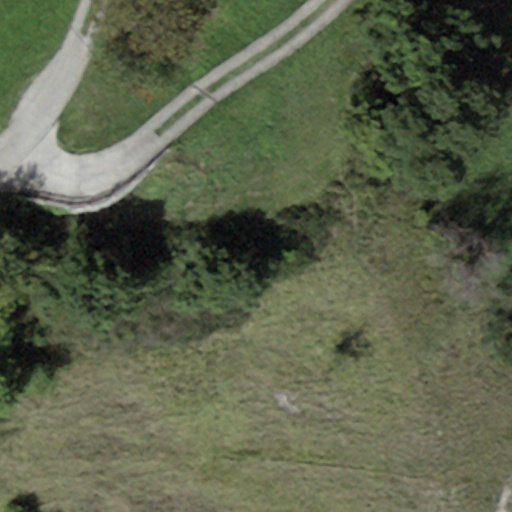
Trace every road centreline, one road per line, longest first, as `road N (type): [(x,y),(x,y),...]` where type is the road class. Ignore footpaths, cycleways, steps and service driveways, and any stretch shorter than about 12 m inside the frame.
road 1 (track): [(3,165),(43,185),(131,149),(312,0)]
road 2 (track): [(0,166),(100,0)]
